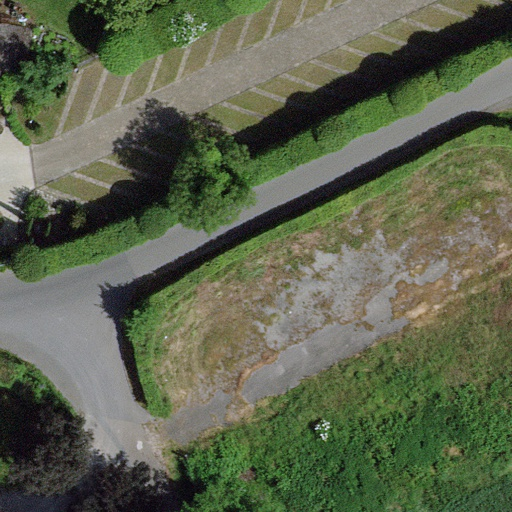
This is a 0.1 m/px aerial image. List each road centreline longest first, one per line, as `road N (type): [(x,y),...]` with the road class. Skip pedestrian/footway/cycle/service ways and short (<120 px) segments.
road 1 (unclassified): [(63,287),(511,78)]
road 2 (unclassified): [(143,458),(63,287)]
